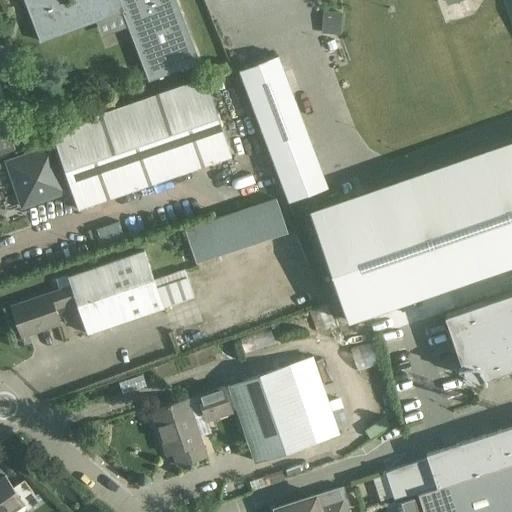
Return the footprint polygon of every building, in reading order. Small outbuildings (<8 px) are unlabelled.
[(24,0),(40,42),(122,11),(149,80),(199,61),(175,0),(24,0)] [(325,31),(338,32),(340,12),(327,11),(325,31)] [(0,75),(1,77),(11,74),(0,43),(0,75)] [(257,55),(238,65),(287,197),(326,182),(277,49),(257,55)] [(227,68),(50,129),(78,209),(191,170),(208,219),(280,194),(227,68)] [(0,154),(14,149),(7,131),(9,130),(0,106),(0,154)] [(22,207),(67,191),(48,135),(32,140),(36,151),(6,161),(22,207)] [(511,138),(309,208),(346,316),(511,259),(511,138)] [(196,263),(287,232),(275,198),(184,229),(196,263)] [(59,322),(55,309),(76,302),(87,334),(194,297),(184,269),(153,279),(143,250),(67,276),(70,286),(11,306),(21,335),(59,322)] [(511,291),(444,315),(462,366),(457,368),(458,369),(463,367),(464,373),(477,380),(483,377),(485,382),(486,381),(485,377),(511,368),(511,291)] [(227,381),(255,462),(340,432),(337,425),(348,421),(340,396),(328,400),(312,352),(227,381)] [(233,412),(232,411),(224,387),(223,385),(196,394),(196,396),(152,411),(167,453),(171,451),(176,465),(206,455),(193,417),(203,413),(206,422),(233,412)] [(417,491),(511,459),(511,424),(425,453),(427,457),(385,471),(394,499),(417,491)] [(511,511),(511,459),(417,491),(423,511),(511,511)] [(0,478),(0,511),(9,511),(22,503),(27,510),(39,502),(23,480),(13,487),(4,475),(0,478)] [(275,511),(346,511),(342,499),(338,486),(316,494),(274,507),(275,511)] [(418,511),(413,496),(395,502),(398,511),(418,511)]
